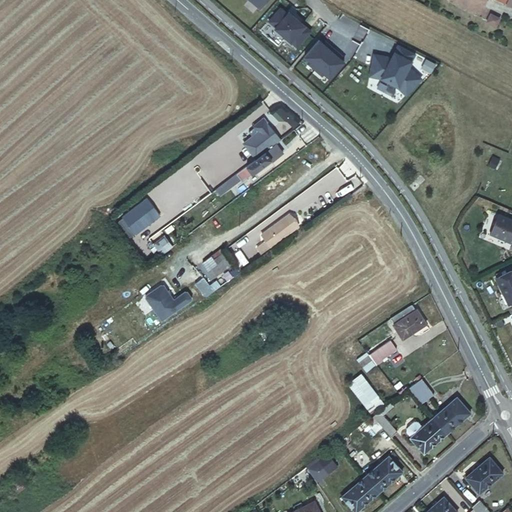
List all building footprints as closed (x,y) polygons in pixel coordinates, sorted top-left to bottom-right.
[(249,0),(259,8),(265,0),(249,0)] [(279,8),(268,21),(274,27),(274,28),(295,47),(310,31),(292,15),(290,17),(279,8)] [(488,14),(486,22),(497,25),(499,17),(488,14)] [(382,52),(373,67),(383,72),(392,57),(382,52)] [(241,143),(215,163),(224,175),(250,155),(241,143)] [(265,152),(199,202),(202,206),(216,196),(217,198),(241,180),(242,181),(252,174),(271,159),(265,152)] [(121,215),(135,234),(154,219),(140,201),(121,215)] [(219,201),(207,210),(212,216),(223,207),(219,201)] [(488,231),(511,242),(511,219),(498,212),(488,231)] [(270,245),(297,224),(292,218),(291,216),(288,218),(285,216),(261,233),(270,245)] [(259,233),(263,230),(259,224),(245,235),(254,246),(264,239),(259,233)] [(242,256),(234,246),(225,253),(227,256),(217,264),(222,271),(242,256)] [(506,304),(511,301),(511,268),(493,278),(506,304)] [(160,321),(192,298),(186,289),(173,298),(162,282),(143,296),(160,321)] [(414,310),(411,305),(390,318),(393,323),(392,324),(402,339),(425,324),(416,309),(414,310)] [(389,340),(367,354),(372,360),(374,364),(395,350),(389,340)] [(372,360),(367,354),(357,341),(348,349),(362,367),(372,360)] [(375,364),(374,364),(372,360),(362,367),(365,371),(375,364)] [(347,384),(356,396),(369,386),(360,374),(347,384)] [(432,394),(419,379),(407,389),(421,404),(432,394)] [(369,386),(356,396),(365,408),(378,398),(369,386)] [(432,417),(446,433),(469,412),(456,396),(432,417)] [(381,403),(378,398),(365,408),(369,413),(381,403)] [(382,428),(390,436),(396,431),(382,415),(392,406),(389,403),(372,415),(371,416),(372,417),(382,428)] [(382,428),(372,417),(366,422),(376,434),(382,428)] [(422,453),(446,433),(432,417),(420,427),(416,422),(412,422),(406,428),(406,431),(410,436),(408,437),(422,453)] [(369,460),(361,450),(351,459),(360,469),(369,460)] [(326,454),(317,460),(327,473),(336,466),(326,454)] [(388,455),(364,476),(378,492),(401,472),(388,455)] [(502,473),(489,456),(464,477),(478,493),(502,473)] [(378,492),(364,476),(340,496),(355,511),(378,492)] [(427,511),(428,511),(455,511),(443,497),(427,511)] [(475,511),(488,511),(478,500),(470,507),(471,507),(475,511)] [(317,511),(313,501),(292,511),(317,511)]
